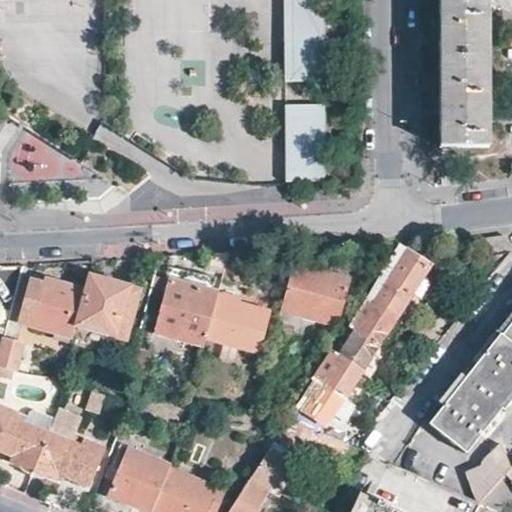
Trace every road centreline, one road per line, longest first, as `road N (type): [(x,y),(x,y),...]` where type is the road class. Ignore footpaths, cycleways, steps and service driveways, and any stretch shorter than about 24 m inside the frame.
road 1 (residential): [(387,227),(0,249)]
road 2 (residential): [(387,227),(384,0)]
road 3 (residential): [(384,443),(511,281)]
road 4 (residential): [(511,215),(387,227)]
